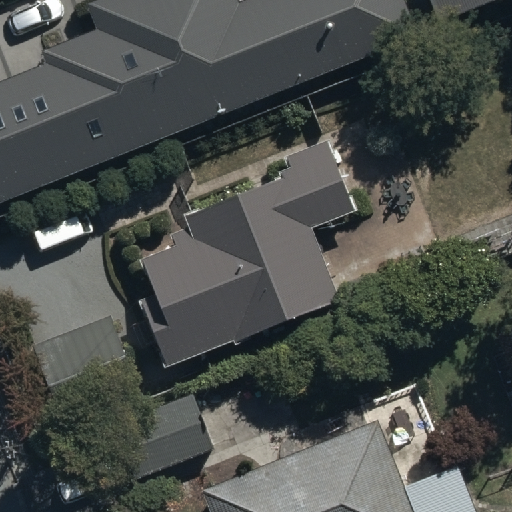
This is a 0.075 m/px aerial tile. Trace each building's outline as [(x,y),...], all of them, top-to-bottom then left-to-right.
[(0,68),(0,188),(418,24),(409,0),(92,0),(98,15),(45,36),(50,49),(0,68)] [(429,0),(438,21),(491,0),(429,0)] [(139,285),(163,352),(336,286),(310,217),(353,201),(326,128),(282,145),(289,163),(190,201),(199,226),(140,248),(152,281),(139,285)] [(107,309),(26,340),(52,406),(133,375),(107,309)] [(116,412),(133,467),(212,441),(194,386),(116,412)] [(478,511),(456,451),(399,473),(376,411),(202,475),(215,511),(478,511)]
